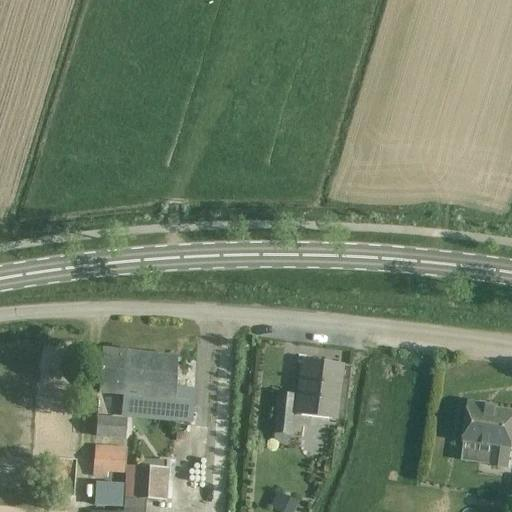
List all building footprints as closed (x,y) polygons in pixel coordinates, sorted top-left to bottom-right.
[(176,358),(101,350),(96,394),(127,397),(125,417),(190,423),(192,403),(178,401),(179,398),(174,397),(176,358)] [(341,367),(300,361),(294,416),(335,421),(341,367)] [(293,396),(277,395),(273,435),(273,445),(288,447),(289,437),(293,396)] [(487,406),(468,403),(463,443),(491,446),(488,466),(507,469),(510,449),(511,449),(511,438),(511,412),(487,409),(487,406)] [(123,422),(94,419),(92,437),(122,440),(123,422)] [(126,449),(95,447),(93,472),(124,474),(126,449)] [(167,470),(139,468),(137,500),(123,500),(122,511),(97,511),(91,511),(90,511),(144,511),(145,501),(165,502),(167,470)] [(280,511),(286,500),(276,495),(270,509),(277,511),(280,511)]
